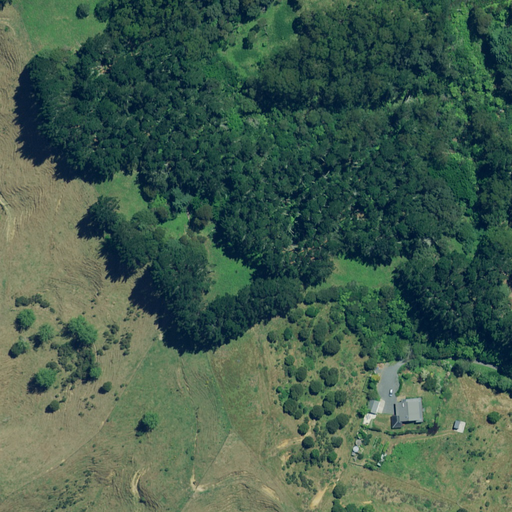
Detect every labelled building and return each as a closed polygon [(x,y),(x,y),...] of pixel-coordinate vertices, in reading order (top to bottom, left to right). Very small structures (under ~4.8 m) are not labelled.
[(425,422),(422,398),(396,401),(398,415),(393,416),(394,428),(403,427),(403,422),(417,420),(418,423),(425,422)] [(385,400),(379,399),(379,401),(370,399),(367,411),(376,413),(377,411),(382,413),(385,400)] [(467,423),(458,420),(455,430),(464,433),(467,423)] [(359,433),(353,451),(358,453),(364,435),(359,433)] [(388,454),(384,452),(378,464),(382,466),(388,454)]
